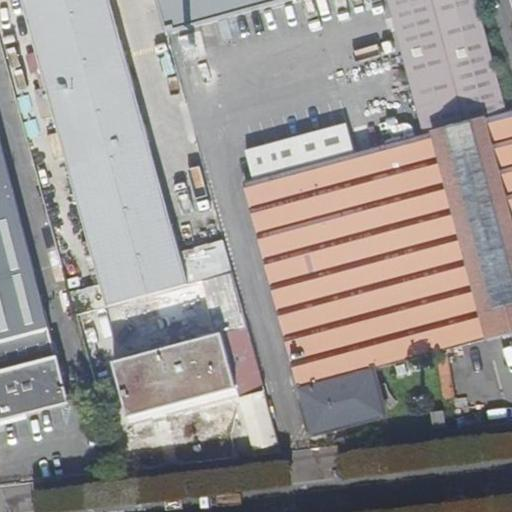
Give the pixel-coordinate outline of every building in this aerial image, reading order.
[(110,0),(22,0),(107,310),(189,286),(110,0)] [(204,0),(158,0),(168,35),(211,24),(204,0)] [(231,0),(212,5),(216,22),(293,1),(292,0),(231,0)] [(350,0),(353,21),(389,17),(386,0),(350,0)] [(388,0),(426,135),(507,112),(475,0),(388,0)] [(301,392),(375,371),(511,334),(511,110),(507,112),(426,135),(356,155),(256,182),(247,185),(301,392)] [(256,182),(356,155),(348,125),(248,153),(256,182)] [(0,425),(71,408),(0,134),(0,425)] [(241,304),(233,277),(203,285),(211,313),(241,304)] [(248,331),(117,366),(129,420),(240,392),(241,398),(265,392),(248,331)] [(375,371),(301,392),(313,436),(385,417),(375,371)]
